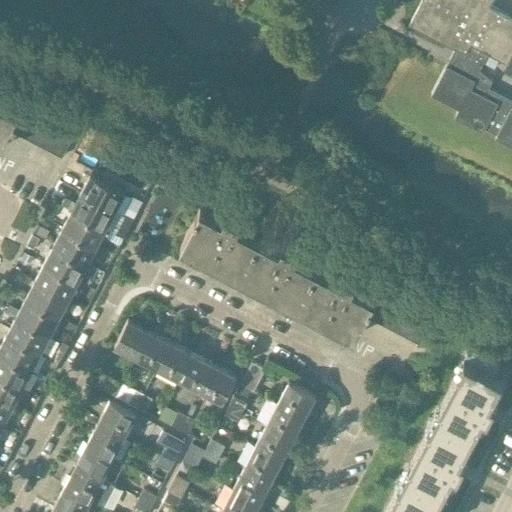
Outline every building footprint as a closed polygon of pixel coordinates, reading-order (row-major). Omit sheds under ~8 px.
[(420,0),(409,22),(410,22),(446,41),(455,45),(466,51),(457,68),(446,63),(445,64),(431,92),(458,106),(454,115),(482,129),(484,126),(496,132),(495,136),(511,144),(511,98),(488,86),(491,80),(479,68),(487,52),(506,61),(511,48),(511,15),(488,4),(481,0),(420,0)] [(0,143),(8,128),(16,111),(0,101),(0,143)] [(19,106),(16,111),(8,128),(20,134),(31,112),(19,106)] [(20,134),(61,156),(73,134),(31,112),(20,134)] [(89,124),(77,147),(92,155),(95,149),(104,133),(89,124)] [(104,133),(95,149),(111,157),(119,141),(106,134),(104,133)] [(90,172),(80,190),(115,208),(124,190),(90,172)] [(65,195),(61,203),(71,208),(106,226),(115,208),(80,190),(75,200),(65,195)] [(239,275),(258,237),(237,226),(239,221),(231,217),(224,214),(222,218),(200,207),(180,244),(206,258),(214,262),(239,275)] [(47,208),(43,215),(51,219),(55,212),(47,208)] [(71,208),(62,225),(96,244),(106,226),(71,208)] [(32,231),(45,237),(49,229),(37,222),(32,231)] [(62,225),(52,243),(87,261),(96,244),(62,225)] [(34,247),(39,236),(32,232),(26,243),(34,247)] [(297,305),(317,268),(294,256),(296,251),(289,247),(281,243),(279,248),(258,237),(239,275),(259,286),(297,305)] [(52,243),(43,261),(78,279),(87,261),(52,243)] [(21,257),(30,262),(33,255),(24,251),(21,257)] [(43,261),(34,279),(69,297),(78,279),(43,261)] [(336,278),(317,268),(297,305),(329,322),(354,335),(365,315),(373,297),(352,286),(354,281),(346,277),(339,273),(336,278)] [(34,279),(24,297),(59,315),(69,297),(34,279)] [(373,297),(365,315),(418,342),(429,321),(377,294),(376,293),(373,297)] [(24,297),(15,314),(50,332),(59,315),(24,297)] [(15,314),(6,332),(41,350),(50,332),(15,314)] [(127,317),(113,344),(135,355),(149,329),(127,317)] [(149,329),(135,355),(156,367),(170,340),(149,329)] [(6,332),(0,343),(0,351),(31,368),(41,350),(6,332)] [(170,340),(156,367),(178,378),(192,351),(170,340)] [(470,355),(467,361),(494,375),(500,363),(473,349),(470,355)] [(0,351),(0,374),(22,386),(31,368),(0,351)] [(192,351),(178,378),(199,389),(213,362),(192,351)] [(449,386),(433,417),(471,437),(482,416),(486,418),(490,411),(492,406),(494,403),(490,401),(502,379),(494,375),(467,361),(463,359),(449,386)] [(251,360),(240,382),(253,389),(264,367),(251,360)] [(213,362),(199,389),(221,400),(235,374),(213,362)] [(100,370),(93,383),(115,394),(121,381),(100,370)] [(0,374),(0,396),(13,403),(22,386),(0,374)] [(288,379),(277,401),(303,414),(314,393),(288,379)] [(121,381),(115,394),(136,405),(143,392),(134,387),(133,389),(121,382),(122,381),(121,381)] [(143,392),(136,405),(145,410),(152,396),(143,392)] [(234,394),(229,402),(242,409),(246,400),(234,394)] [(0,396),(0,419),(4,421),(13,403),(0,396)] [(109,398),(98,419),(125,433),(136,412),(109,398)] [(277,401),(266,421),(292,436),(303,414),(277,401)] [(229,402),(224,411),(238,418),(242,409),(229,402)] [(177,409),(170,423),(179,428),(187,413),(177,409)] [(187,413),(179,428),(188,432),(195,417),(187,413)] [(418,446),(403,475),(441,495),(441,494),(452,473),(456,475),(458,473),(460,469),(462,464),(464,461),(460,459),(471,437),(433,417),(418,446)] [(98,419),(87,441),(113,455),(125,433),(98,419)] [(266,421),(254,443),(281,457),(292,436),(266,421)] [(165,444),(161,452),(170,457),(174,459),(184,439),(162,428),(156,440),(165,444)] [(211,436),(206,444),(220,452),(224,444),(211,436)] [(87,441),(76,462),(80,464),(96,473),(102,476),(113,455),(87,441)] [(254,443),(243,464),(270,478),(281,457),(254,443)] [(215,461),(220,452),(206,444),(201,453),(215,461)] [(170,457),(161,453),(156,461),(169,468),(174,459),(170,457)] [(80,464),(76,462),(64,483),(65,483),(103,504),(114,483),(96,473),(80,464)] [(243,464),(232,486),(258,500),(270,478),(243,464)] [(175,473),(171,481),(184,488),(189,479),(175,473)] [(383,511),(431,511),(441,495),(403,475),(388,503),(383,511)] [(171,481),(167,489),(180,497),(184,488),(171,481)] [(65,483),(54,504),(67,511),(83,511),(91,498),(65,483)] [(143,486),(138,495),(151,502),(156,494),(143,486)] [(232,486),(221,507),(230,511),(251,511),(258,500),(232,486)] [(134,504),(147,511),(151,502),(138,495),(134,504)]
